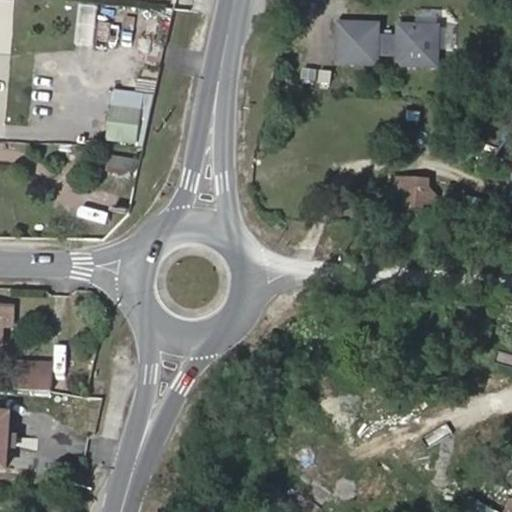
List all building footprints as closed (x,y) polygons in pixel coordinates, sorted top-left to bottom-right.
[(0,0),(0,53),(11,54),(15,0),(0,0)] [(379,24),(339,23),(338,63),(379,64),(379,54),(398,54),(398,64),(439,65),(440,25),(399,24),(399,34),(379,34),(379,24)] [(142,114),(145,97),(114,93),(111,111),(142,114)] [(138,144),(142,114),(111,111),(108,140),(138,144)] [(108,154),(105,172),(137,178),(140,159),(108,154)] [(430,198),(431,181),(397,179),(396,191),(407,204),(407,210),(437,212),(438,199),(430,198)] [(77,207),(76,217),(103,221),(105,210),(77,207)] [(14,337),(16,307),(0,306),(0,351),(4,352),(5,336),(14,337)] [(54,393),(56,365),(19,363),(18,391),(54,393)] [(0,468),(9,470),(13,415),(0,413),(0,468)]
